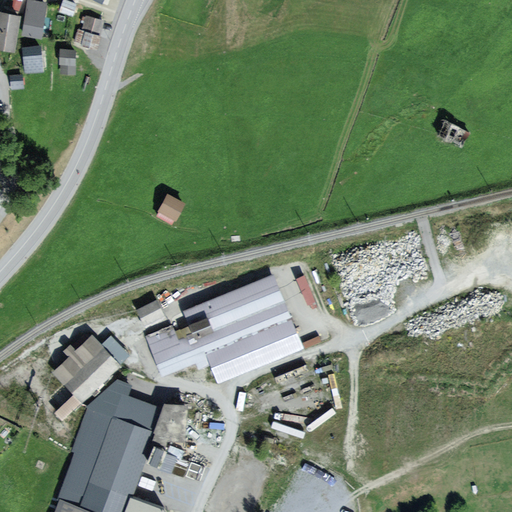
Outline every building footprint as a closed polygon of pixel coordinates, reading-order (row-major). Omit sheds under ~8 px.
[(78,5),(65,0),(64,0),(59,13),(73,18),(78,5)] [(46,4),(27,1),(22,35),(41,38),(46,4)] [(105,21),(86,16),(82,31),(101,36),(105,21)] [(17,19),(1,17),(0,24),(0,46),(12,48),(17,19)] [(40,47),(22,49),(25,71),(43,68),(40,47)] [(78,49),(59,48),(58,66),(77,67),(78,49)] [(23,77),(10,78),(11,90),(24,89),(23,77)] [(469,132),(444,120),(437,134),(462,146),(469,132)] [(184,202),(167,193),(156,213),(173,223),(184,202)] [(187,325),(148,341),(161,373),(209,354),(219,377),(302,344),(274,274),(182,311),(187,325)] [(157,300),(136,310),(144,327),(165,316),(157,300)] [(121,367),(91,336),(50,375),(80,406),(121,367)] [(117,412),(88,404),(75,448),(78,450),(54,511),(166,511),(164,507),(132,496),(139,474),(163,407),(126,392),(117,412)] [(300,468),(277,511),(311,511),(327,482),(300,468)]
